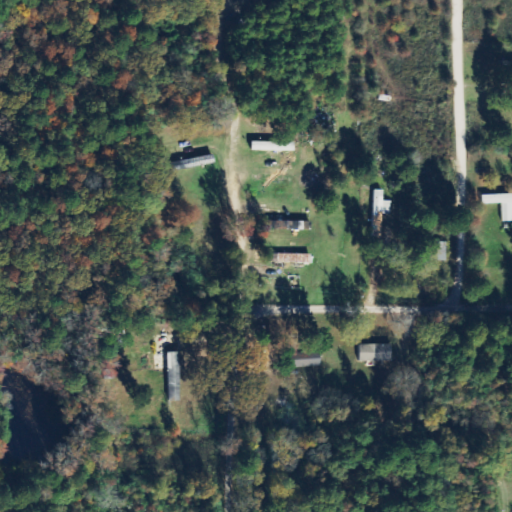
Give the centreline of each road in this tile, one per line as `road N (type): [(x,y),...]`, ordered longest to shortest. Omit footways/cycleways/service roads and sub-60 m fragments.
road 1 (residential): [(239,511),(242,385),(251,332),(265,315),(511,308)]
road 2 (residential): [(466,309),(467,0)]
